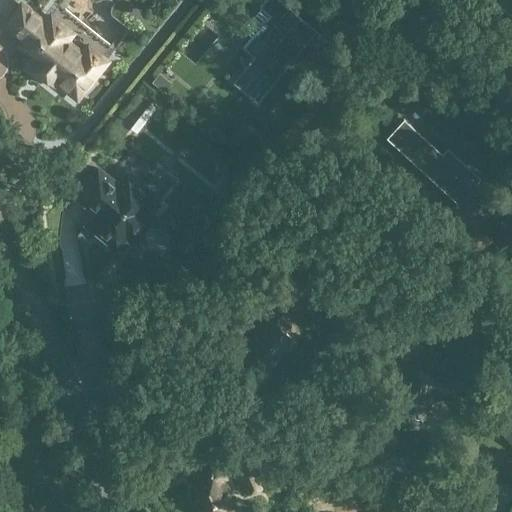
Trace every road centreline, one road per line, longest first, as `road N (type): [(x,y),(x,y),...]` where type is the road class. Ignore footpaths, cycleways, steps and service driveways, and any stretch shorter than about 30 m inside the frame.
road 1 (track): [(69,389),(388,29),(511,136)]
road 2 (residential): [(511,495),(69,389)]
road 3 (tertiary): [(69,389),(0,241)]
road 4 (tertiary): [(123,511),(69,389)]
